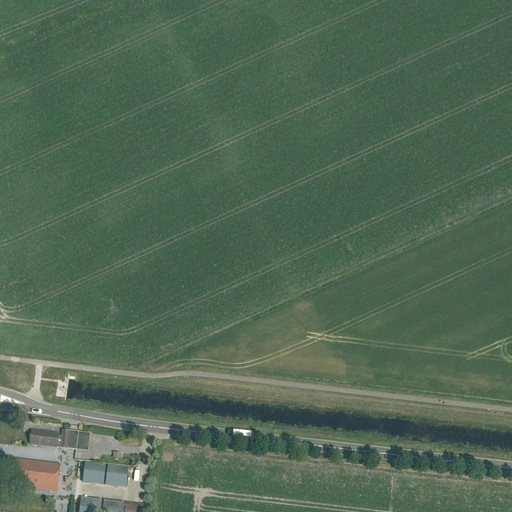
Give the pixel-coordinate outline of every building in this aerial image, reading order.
[(70,432),(68,432),(63,431),(61,431),(61,437),(58,437),(58,435),(33,432),(33,435),(31,434),(30,443),(31,443),(31,446),(56,449),(56,447),(60,448),(59,449),(75,451),(78,433),(70,432)] [(27,485),(26,487),(36,488),(37,481),(36,480),(36,475),(32,475),(33,461),(16,459),(13,483),(27,485)] [(36,488),(57,491),(60,465),(33,461),(32,475),(36,475),(36,480),(37,481),(36,488)] [(105,467),(85,464),(83,483),(103,486),(105,467)] [(107,466),(106,487),(126,489),(128,468),(107,466)] [(100,511),(102,501),(81,498),(79,511),(100,511)] [(104,501),(103,511),(123,511),(124,503),(104,501)]
